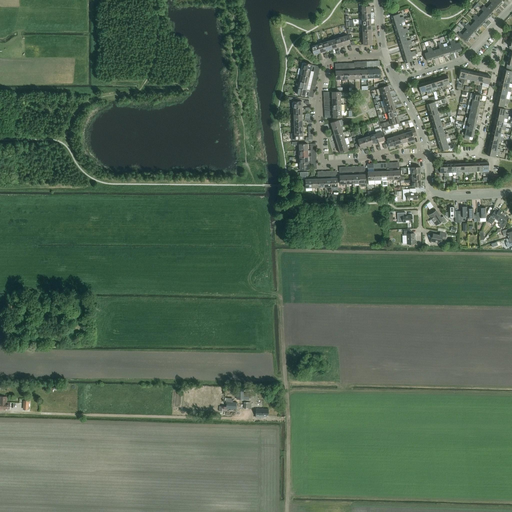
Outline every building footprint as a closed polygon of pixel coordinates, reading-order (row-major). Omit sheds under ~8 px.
[(499,6),(492,0),(489,0),(492,3),(489,6),(495,11),(499,6)] [(495,11),(489,6),(487,8),(484,6),(482,8),(491,15),(495,11)] [(491,15),(482,8),(481,9),(483,12),(481,14),(487,20),(491,15)] [(391,17),(393,22),(404,19),(403,17),(400,18),(399,14),(391,17)] [(487,20),(481,14),(479,17),(476,15),(474,16),(483,24),(487,20)] [(483,24),(474,16),(473,18),(475,21),(473,23),(479,29),(483,24)] [(405,21),(404,19),(393,22),(395,28),(402,26),(401,22),(405,21)] [(479,29),(473,23),(470,26),(468,24),(466,25),(475,33),(479,29)] [(465,32),(471,38),(475,33),(466,25),(464,24),(463,26),(465,27),(467,30),(465,32)] [(395,28),(396,34),(408,31),(407,28),(403,29),(402,26),(395,28)] [(396,34),(398,40),(406,37),(405,34),(408,33),(408,31),(396,34)] [(471,38),(465,32),(462,35),(460,32),(458,34),(466,42),(471,38)] [(344,46),(350,44),(348,35),(341,37),(344,46)] [(341,37),(335,39),(338,47),(344,46),(341,37)] [(398,40),(400,46),(411,42),(410,40),(407,41),(406,37),(398,40)] [(335,39),(329,41),(332,49),(338,47),(335,39)] [(454,40),(452,41),(456,52),(462,50),(459,43),(456,44),(454,40)] [(329,41),(323,43),(326,51),(332,49),(329,41)] [(456,52),(452,41),(450,42),(451,45),(448,46),(450,54),(456,52)] [(400,46),(402,51),(410,49),(409,45),(412,44),(411,42),(400,46)] [(323,43),(317,45),(320,53),(326,51),(323,43)] [(443,44),(441,45),(444,56),(450,54),(448,46),(444,47),(443,44)] [(320,53),(317,45),(311,47),(314,55),(320,53)] [(444,56),(441,45),(439,45),(440,49),(436,50),(438,58),(444,56)] [(432,47),(429,48),(433,59),(438,58),(436,50),(433,51),(432,47)] [(424,54),(425,57),(427,61),(433,59),(429,48),(427,49),(428,52),(424,54)] [(402,51),(404,57),(415,54),(415,53),(417,52),(416,51),(411,52),(410,49),(402,51)] [(415,56),(415,54),(404,57),(405,63),(413,61),(412,57),(415,56)] [(303,63),(302,69),(310,71),(312,65),(303,63)] [(302,69),(300,75),(309,77),(310,71),(302,69)] [(461,81),(461,84),(464,84),(464,82),(467,71),(461,70),(458,80),(461,81)] [(504,70),(503,76),(511,78),(511,75),(511,72),(504,70)] [(473,72),(467,71),(464,82),(466,83),(467,79),(471,80),(473,72)] [(479,82),(483,83),(484,75),(479,74),(476,85),(478,85),(479,82)] [(300,75),(299,82),(308,83),(309,77),(300,75)] [(484,75),(483,83),(482,86),(488,88),(491,76),(484,75)] [(441,78),(445,89),(447,88),(446,85),(450,84),(447,76),(441,78)] [(441,78),(436,80),(438,88),(441,86),(442,90),(445,89),(441,78)] [(430,81),(433,93),(435,92),(434,89),(438,88),(436,80),(430,81)] [(430,81),(424,83),(427,91),(430,90),(431,93),(433,93),(430,81)] [(299,82),(298,88),(306,90),(308,83),(299,82)] [(501,82),(500,87),(511,90),(511,88),(508,87),(509,84),(501,82)] [(427,91),(424,83),(418,85),(422,96),(424,95),(423,92),(427,91)] [(379,88),(381,95),(390,92),(388,86),(379,88)] [(309,92),(314,94),(314,91),(309,90),(306,90),(298,88),(296,94),(305,96),(306,92),(309,93),(309,92)] [(392,98),(390,92),(381,95),(383,101),(392,98)] [(507,95),(499,93),(497,99),(509,102),(509,99),(506,98),(507,95)] [(383,101),(385,107),(394,104),(392,98),(383,101)] [(472,102),(471,106),(479,107),(480,102),(469,99),(469,102),(472,102)] [(438,101),(427,104),(429,110),(436,108),(435,104),(439,103),(438,101)] [(396,110),(394,104),(385,107),(387,113),(396,110)] [(436,108),(429,110),(431,116),(442,113),(441,110),(437,111),(436,108)] [(498,108),(497,114),(508,116),(508,114),(505,113),(506,110),(498,108)] [(387,113),(389,119),(397,116),(396,110),(387,113)] [(470,114),(469,118),(477,119),(478,113),(467,111),(466,114),(470,114)] [(442,113),(431,116),(432,122),(440,119),(439,116),(442,115),(442,113)] [(389,119),(389,121),(383,123),(381,124),(382,128),(391,125),(399,122),(397,116),(389,119)] [(330,123),(332,129),(341,126),(339,120),(330,123)] [(495,120),(494,126),(505,128),(506,126),(502,125),(503,121),(495,120)] [(445,124),(434,127),(436,133),(443,131),(442,127),(451,125),(450,123),(445,124)] [(467,126),(466,129),(474,131),(475,125),(464,123),(464,125),(467,126)] [(334,135),(343,133),(341,126),(332,129),(334,135)] [(414,140),(413,137),(417,136),(414,128),(408,130),(409,132),(405,133),(408,142),(414,140)] [(462,135),(465,135),(464,139),(469,140),(470,137),(473,137),(474,131),(466,129),(466,133),(462,132),(462,135)] [(382,132),(376,134),(379,143),(385,141),(382,132)] [(493,132),(491,137),(502,140),(503,138),(500,137),(500,133),(493,132)] [(334,135),(336,141),(345,139),(343,133),(334,135)] [(405,133),(399,135),(402,144),(408,142),(405,133)] [(379,143),(376,134),(370,136),(373,144),(379,143)] [(399,135),(393,137),(396,145),(402,144),(399,135)] [(373,144),(370,136),(364,138),(367,146),(373,144)] [(449,136),(438,139),(439,145),(447,142),(446,139),(449,138),(449,136)] [(396,145),(393,137),(387,139),(390,147),(396,145)] [(367,146),(364,138),(358,140),(360,148),(367,146)] [(336,141),(338,147),(347,145),(345,139),(336,141)] [(447,142),(439,145),(441,150),(452,147),(452,145),(448,146),(447,142)] [(497,149),(498,145),(490,143),(489,149),(500,152),(500,149),(497,149)] [(338,147),(340,153),(340,154),(349,151),(347,145),(338,147)] [(404,187),(401,187),(402,190),(403,190),(403,196),(407,196),(407,200),(417,200),(417,193),(410,193),(410,189),(404,190),(404,187)] [(458,220),(458,213),(458,211),(455,212),(455,207),(448,208),(449,217),(455,217),(455,223),(458,223),(458,220)] [(458,213),(458,220),(461,220),(461,217),(467,216),(467,209),(467,207),(461,207),(461,213),(458,213)] [(477,215),(477,222),(480,222),(480,218),(486,218),(486,208),(479,208),(480,215),(477,215)] [(467,209),(467,216),(467,218),(474,218),(474,222),(477,222),(477,215),(477,214),(474,215),(473,209),(467,209)] [(493,214),(489,218),(487,222),(491,225),(495,219),(498,221),(503,213),(499,210),(498,212),(495,210),(493,214)] [(444,223),(447,221),(443,216),(441,218),(436,211),(430,215),(436,225),(442,221),(444,223)] [(406,216),(406,213),(397,213),(398,223),(413,222),(412,215),(406,216)] [(508,216),(503,213),(498,221),(500,223),(499,225),(501,227),(500,228),(503,229),(507,224),(504,222),(508,216)] [(507,235),(508,238),(511,236),(511,230),(509,232),(508,229),(502,231),(504,236),(507,235)] [(404,235),(407,235),(407,244),(415,244),(414,233),(411,233),(411,230),(404,230),(404,235)] [(445,239),(446,234),(440,233),(440,235),(433,234),(432,237),(431,237),(431,241),(441,243),(442,238),(445,239)] [(237,390),(236,399),(237,399),(237,400),(249,400),(249,397),(251,397),(251,393),(244,393),(244,390),(237,390)] [(0,409),(6,410),(6,408),(10,408),(10,409),(10,402),(6,402),(7,396),(0,396),(0,409)] [(237,402),(233,402),(233,398),(226,398),(226,401),(225,407),(219,406),(218,411),(226,412),(226,409),(237,410),(237,402)] [(256,408),(255,416),(267,417),(267,416),(268,416),(268,409),(256,408)]
